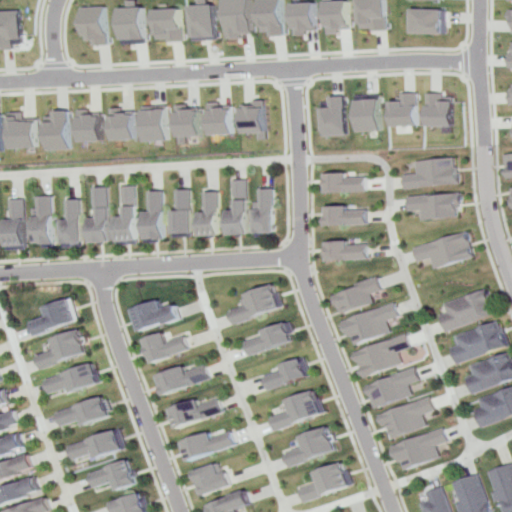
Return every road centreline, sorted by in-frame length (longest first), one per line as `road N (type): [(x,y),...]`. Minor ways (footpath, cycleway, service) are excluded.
road 1 (residential): [(388,511),(304,258),(295,69)]
road 2 (residential): [(304,258),(0,275)]
road 3 (residential): [(183,511),(104,269)]
road 4 (residential): [(295,69),(58,81)]
road 5 (residential): [(511,277),(487,170),(483,63)]
road 6 (residential): [(483,63),(295,69)]
